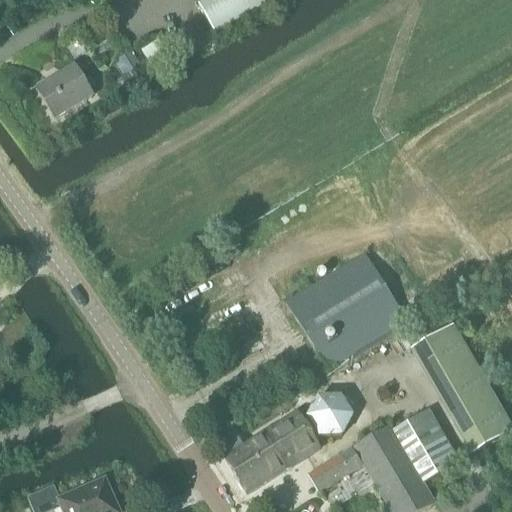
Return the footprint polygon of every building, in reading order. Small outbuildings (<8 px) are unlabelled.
[(269,0),(207,0),(199,5),(217,37),(272,3),(269,0)] [(76,68),(37,91),(55,121),(94,98),(76,68)] [(367,257),(307,293),(286,306),(327,374),(408,325),(367,257)] [(511,431),(453,328),(410,354),(471,458),(511,433),(511,431)] [(344,400),(320,401),(311,421),(322,440),(345,439),(355,420),(344,400)] [(430,414),(394,435),(424,487),(460,466),(430,414)] [(298,416),(263,437),(285,473),(320,452),(298,416)] [(390,429),(362,445),(353,450),(361,462),(389,511),(428,511),(436,508),(424,487),(394,435),(390,429)] [(225,460),(247,496),(285,473),(263,437),(225,460)] [(353,450),(311,474),(322,493),(364,469),(353,450)] [(55,489),(29,501),(33,511),(59,511),(63,510),(63,511),(118,511),(105,483),(61,503),(55,489)]
